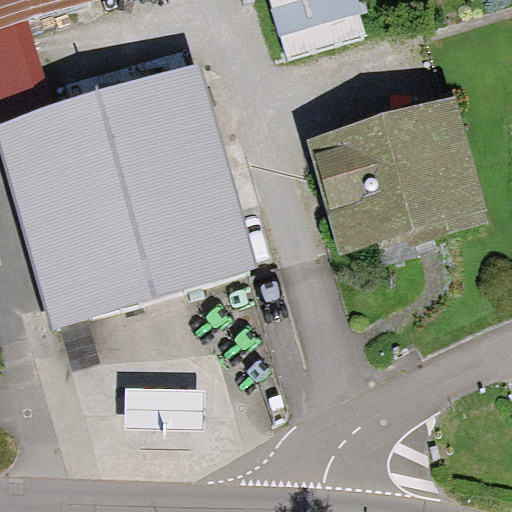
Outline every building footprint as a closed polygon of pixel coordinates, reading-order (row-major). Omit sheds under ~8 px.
[(0,0),(0,28),(98,0),(0,0)] [(356,0),(273,0),(289,56),(366,34),(356,0)] [(251,273),(194,76),(51,118),(20,24),(0,30),(0,144),(57,332),(172,297),(251,273)] [(453,111),(309,152),(344,268),(428,243),(487,226),(453,111)] [(203,456),(204,400),(128,398),(127,432),(137,432),(137,455),(203,456)]
